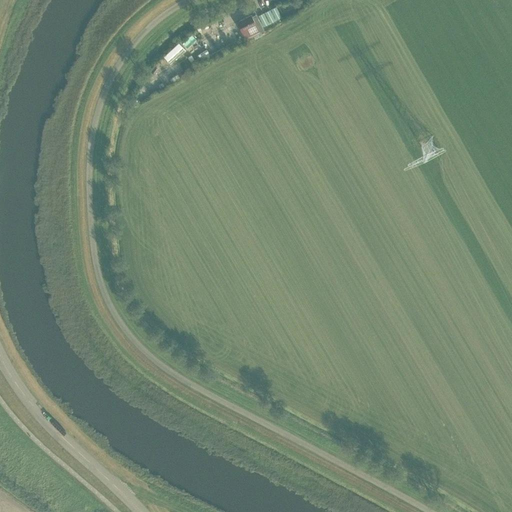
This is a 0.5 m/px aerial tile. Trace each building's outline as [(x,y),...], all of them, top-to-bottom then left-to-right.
[(276,7),(271,10),(277,21),(282,18),(280,15),(278,10),(276,7)] [(270,10),(265,13),(270,24),(275,21),(270,10)] [(264,14),(259,16),(264,27),(269,24),(264,14)] [(237,22),(245,38),(264,29),(257,15),(252,17),(251,15),(237,22)] [(178,43),(167,54),(174,61),(185,50),(178,43)]
